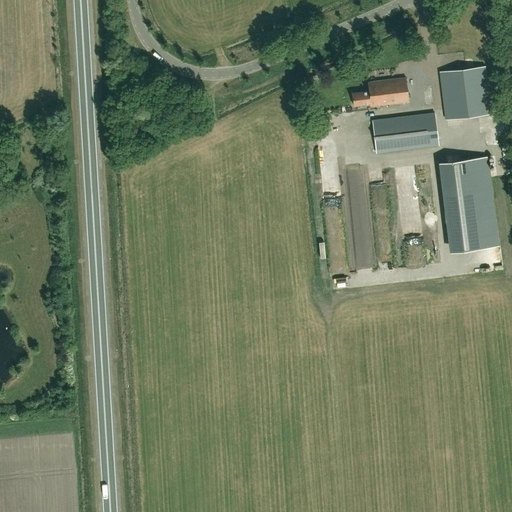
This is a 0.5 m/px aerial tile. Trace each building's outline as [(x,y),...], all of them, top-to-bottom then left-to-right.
[(445,119),(490,113),(485,66),(440,72),(445,119)] [(409,102),(409,101),(406,78),(368,82),(369,91),(352,93),(354,105),(370,103),(371,106),(409,101),(409,102)] [(377,152),(439,145),(435,113),(373,121),(377,152)] [(488,156),(438,162),(449,251),(499,245),(488,156)] [(394,190),(399,189),(396,172),(391,173),(394,190)]
